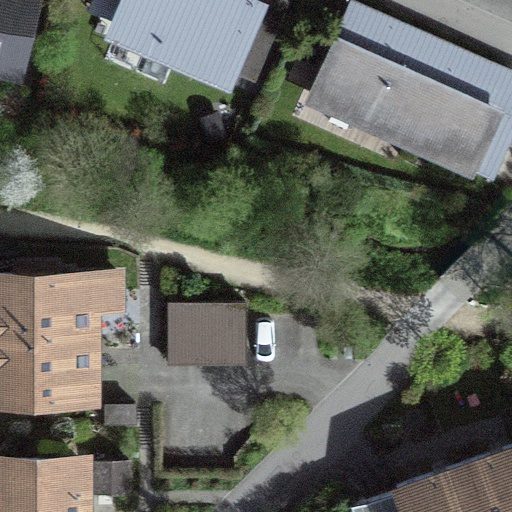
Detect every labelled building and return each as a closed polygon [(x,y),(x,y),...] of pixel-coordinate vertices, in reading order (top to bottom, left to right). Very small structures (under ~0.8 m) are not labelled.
[(27,0),(0,0),(0,61),(13,65),(27,0)] [(254,0),(127,0),(119,21),(255,77),(266,50),(238,38),(254,0)] [(417,30),(358,4),(318,94),(492,171),(505,143),(479,132),(501,83),(411,43),(417,30)] [(0,333),(89,333),(88,303),(118,302),(118,272),(50,273),(50,261),(14,261),(14,272),(0,272),(0,333)] [(245,300),(167,301),(168,362),(245,361),(245,300)] [(89,333),(0,333),(0,392),(15,393),(15,399),(21,404),(43,406),(50,399),(50,393),(89,393),(89,333)] [(453,464),(470,511),(511,511),(511,451),(509,444),(453,464)] [(78,511),(79,459),(0,458),(0,511),(78,511)] [(470,511),(453,464),(395,485),(405,511),(470,511)]
